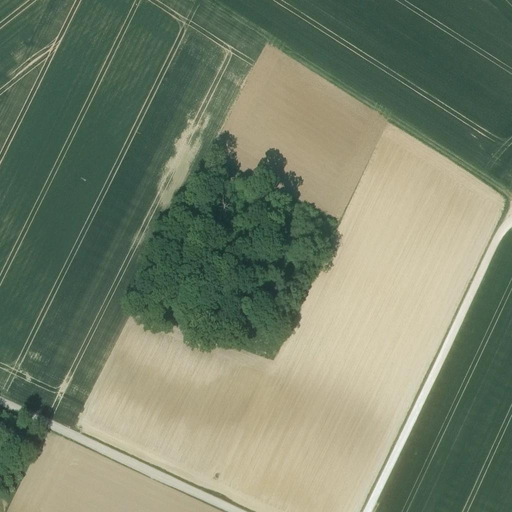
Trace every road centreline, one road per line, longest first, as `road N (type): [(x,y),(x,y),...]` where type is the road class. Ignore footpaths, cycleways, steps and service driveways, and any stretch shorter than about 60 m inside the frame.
road 1 (track): [(510,196),(197,0)]
road 2 (track): [(375,511),(511,209)]
road 3 (track): [(0,401),(236,511)]
